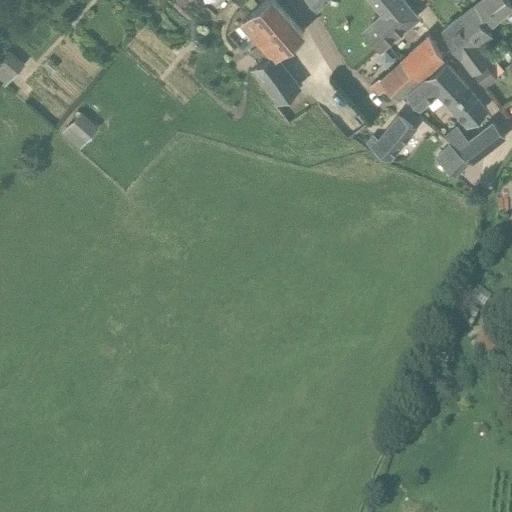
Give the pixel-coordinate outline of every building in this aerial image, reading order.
[(245,19),(230,32),(257,65),(272,54),(274,58),(302,33),(273,0),(266,0),(253,12),(245,4),(238,11),(245,19)] [(374,0),(385,13),(392,8),(405,23),(409,28),(414,33),(423,26),(402,0),(374,0)] [(479,43),(491,34),(485,26),(511,4),(508,0),(482,0),(460,17),(479,43)] [(405,23),(392,8),(385,13),(385,14),(364,31),(378,49),(405,23)] [(490,58),(479,43),(460,17),(443,30),(461,56),(462,55),(484,86),(496,77),(485,62),(490,58)] [(426,37),(400,61),(419,80),(444,57),(426,37)] [(0,83),(5,87),(24,65),(8,51),(0,60),(0,83)] [(272,54),(257,65),(251,70),(276,103),(298,87),(274,58),(272,54)] [(419,80),(400,61),(385,76),(382,73),(377,77),(378,78),(370,85),(378,93),(383,89),(387,93),(390,90),(398,99),(419,80)] [(475,96),(446,62),(429,76),(410,93),(420,105),(439,89),(457,110),(467,122),(484,108),(475,96)] [(79,149),(97,129),(80,112),(62,134),(79,149)] [(389,159),(414,126),(399,115),(391,126),(380,141),(374,137),(368,145),(389,159)] [(472,163),(505,136),(493,122),(469,141),(457,127),(444,138),(450,143),(470,161),(472,163)] [(470,161),(450,143),(436,158),(455,176),(470,161)] [(470,330),(478,313),(469,308),(460,325),(470,330)] [(484,359),(507,337),(495,325),(474,346),(484,359)]
